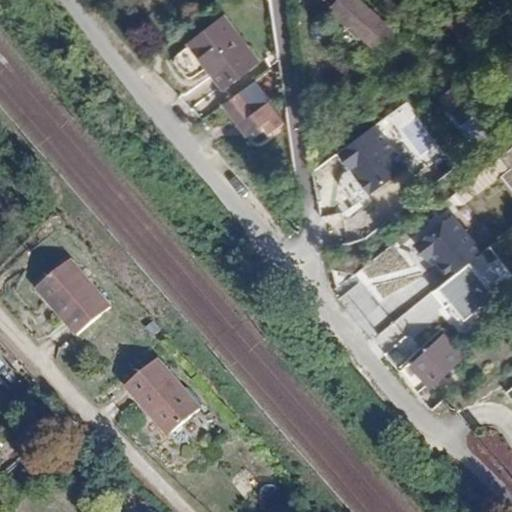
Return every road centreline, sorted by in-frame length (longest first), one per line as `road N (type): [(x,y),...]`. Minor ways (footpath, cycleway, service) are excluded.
road 1 (residential): [(71,0),(325,308)]
road 2 (residential): [(285,0),(325,308)]
road 3 (residential): [(196,511),(0,316)]
road 4 (residential): [(325,308),(419,419),(511,506)]
